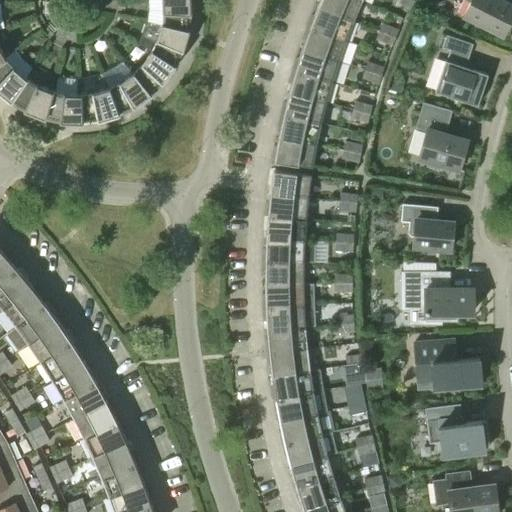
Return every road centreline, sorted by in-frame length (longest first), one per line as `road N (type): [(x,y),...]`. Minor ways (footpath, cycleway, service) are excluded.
road 1 (residential): [(182,198),(194,386),(231,511)]
road 2 (residential): [(249,0),(206,175),(182,198)]
road 3 (residential): [(505,260),(481,242),(478,195),(511,78)]
road 4 (residential): [(182,198),(124,196),(11,162)]
road 5 (residential): [(511,390),(505,260)]
